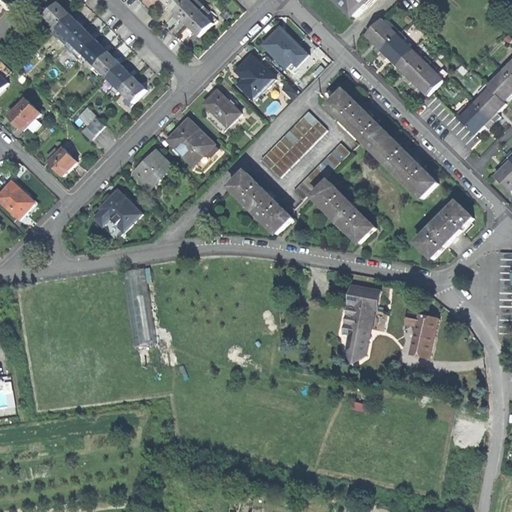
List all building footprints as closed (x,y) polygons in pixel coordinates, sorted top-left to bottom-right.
[(190,0),(165,0),(171,6),(178,13),(190,0)] [(203,12),(191,0),(190,0),(178,13),(184,18),(190,25),(203,12)] [(208,8),(199,0),(191,0),(203,12),(208,8)] [(341,0),(359,17),(375,0),(341,0)] [(48,16),(61,29),(74,16),(67,9),(62,3),(48,16)] [(220,20),(208,8),(203,12),(216,25),(220,20)] [(216,25),(203,12),(190,25),(196,30),(203,38),(216,25)] [(57,33),(61,29),(48,16),(45,20),(57,33)] [(68,36),(73,42),(87,28),(80,22),(74,16),(61,29),(68,36)] [(385,19),(370,35),(382,47),(386,51),(402,35),(396,29),(385,19)] [(398,27),(396,29),(402,35),(404,32),(398,27)] [(73,42),(86,54),(99,41),(93,34),(87,28),(73,42)] [(267,46),(289,69),(299,59),(307,51),(284,28),(275,38),(267,46)] [(407,40),(402,35),(386,51),(390,55),(401,66),(417,50),(407,40)] [(64,39),(70,45),(73,42),(68,36),(64,39)] [(86,54),(99,67),(112,54),(106,47),(99,41),(86,54)] [(70,45),(82,58),(86,54),(73,42),(70,45)] [(378,51),(382,55),(386,51),(382,47),(378,51)] [(426,59),(417,50),(401,66),(413,77),(417,81),(432,65),(426,59)] [(312,55),(307,51),(299,59),(303,64),(312,55)] [(82,58),(95,70),(99,67),(86,54),(82,58)] [(99,67),(111,79),(124,66),(118,59),(112,54),(99,67)] [(242,86),(258,101),(261,97),(264,100),(267,97),(265,94),(279,79),(255,57),(247,65),(240,72),(248,80),(242,86)] [(429,57),(426,59),(432,65),(435,62),(429,57)] [(441,68),(435,62),(432,65),(438,71),(441,68)] [(438,71),(432,65),(417,81),(421,85),(432,96),(436,92),(448,80),(438,71)] [(111,79),(124,92),(137,79),(130,72),(124,66),(111,79)] [(95,70),(107,83),(111,79),(99,67),(95,70)] [(499,74),(501,77),(507,71),(504,68),(499,74)] [(492,87),(494,88),(508,102),(511,97),(511,75),(507,71),(501,77),(492,87)] [(0,95),(11,84),(0,72),(0,95)] [(120,96),(124,92),(111,79),(107,83),(120,96)] [(130,99),(136,104),(149,91),(144,85),(137,79),(124,92),(130,99)] [(324,93),(330,98),(335,93),(330,87),(324,93)] [(484,98),(478,104),(494,119),(498,115),(509,104),(508,102),(494,88),(484,98)] [(208,105),(231,128),(245,114),(237,106),(233,103),(222,91),(215,98),(208,105)] [(350,92),(334,107),(381,154),(396,138),(373,115),(350,92)] [(464,119),(436,92),(432,96),(427,102),(474,148),(484,138),(480,134),(464,119)] [(481,95),(475,101),(478,104),(484,98),(481,95)] [(132,108),(136,104),(130,99),(127,102),(132,108)] [(21,125),(29,132),(45,115),(30,101),(14,118),(21,125)] [(470,107),(473,110),(478,104),(475,101),(470,107)] [(473,110),(464,119),(480,134),(490,124),(494,119),(478,104),(473,110)] [(265,159),(274,168),(321,122),(312,112),(265,159)] [(85,133),(94,142),(110,126),(101,117),(85,133)] [(183,131),(173,141),(198,166),(200,165),(206,171),(217,159),(215,157),(222,150),(193,121),(183,131)] [(274,168),(283,178),(331,131),(321,122),(274,168)] [(418,160),(396,138),(381,154),(427,200),(443,184),(418,160)] [(296,191),(306,201),(354,153),(344,144),(296,191)] [(52,159),(55,162),(64,154),(60,150),(52,159)] [(54,164),(67,177),(74,170),(81,163),(68,150),(64,154),(55,162),(54,164)] [(140,175),(156,190),(177,169),(161,153),(152,163),(140,175)] [(499,177),(511,189),(511,163),(511,165),(499,177)] [(281,235),(296,220),(250,173),(234,188),(258,212),(281,235)] [(2,199),(23,220),(30,214),(38,205),(31,198),(32,197),(17,183),(2,199)] [(341,222),(364,245),(380,229),(333,183),(317,199),(341,222)] [(107,212),(100,219),(108,228),(116,220),(129,233),(147,215),(123,192),(114,202),(105,210),(107,212)] [(422,244),(438,260),(460,238),(479,219),(463,203),(422,244)] [(122,241),(129,233),(116,220),(108,228),(122,241)] [(501,340),(511,340),(511,252),(502,253),(501,340)] [(152,269),(147,270),(150,291),(155,291),(153,275),(152,269)] [(147,270),(126,273),(140,366),(142,366),(139,346),(152,344),(155,364),(146,365),(147,369),(161,367),(150,291),(147,270)] [(384,290),(355,285),(346,333),(352,334),(349,352),(357,364),(370,354),(377,311),(381,311),(384,290)] [(443,319),(411,312),(409,323),(423,326),(416,356),(434,360),(443,319)] [(142,366),(146,365),(155,364),(152,344),(139,346),(142,366)]
